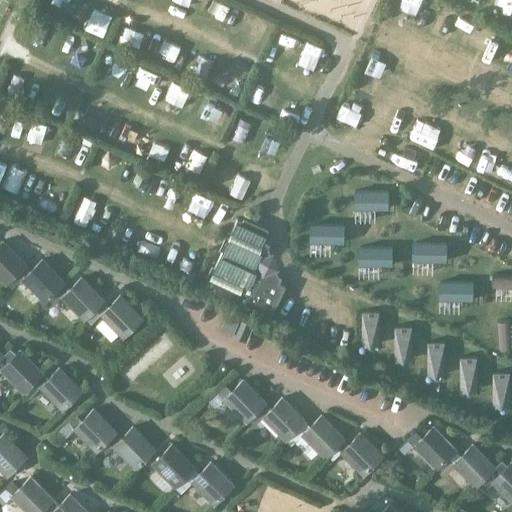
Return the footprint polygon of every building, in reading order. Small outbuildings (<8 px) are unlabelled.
[(251,308),(250,311),(268,320),(283,287),(278,283),(280,278),(278,277),(276,270),(262,275),(257,261),(262,252),(260,250),(267,233),(266,232),(267,230),(242,218),(241,222),(236,220),(230,234),(227,230),(217,249),(221,251),(214,267),(210,265),(205,278),(208,279),(205,287),(251,308)] [(0,244),(0,278),(5,284),(16,274),(25,265),(3,242),(0,244)] [(31,272),(25,265),(16,274),(44,302),(55,292),(64,283),(43,260),(31,272)] [(64,283),(55,292),(83,321),(94,310),(103,302),(103,301),(81,278),(69,290),(64,283)] [(108,307),(103,302),(94,310),(122,339),(142,319),(120,296),(108,307)] [(225,314),(219,328),(236,335),(241,324),(236,322),(237,319),(225,314)] [(2,357),(0,358),(0,370),(22,393),(33,382),(41,375),(42,374),(20,351),(8,362),(2,357)] [(59,369),(47,380),(41,375),(33,382),(61,411),(81,392),(59,369)] [(245,422),(256,412),(264,403),(243,381),(231,392),(225,385),(208,402),(213,407),(221,399),(245,422)] [(270,409),(264,403),(256,412),(284,440),(295,430),(304,422),(303,421),(304,420),(282,398),(270,409)] [(67,423),(96,452),(107,441),(115,433),(93,410),(82,421),(76,415),(67,423)] [(295,430),(284,440),(289,445),(300,434),(323,458),(334,448),(343,439),(321,416),(309,427),(304,422),(295,430)] [(120,439),(115,433),(107,441),(135,469),(146,459),(154,450),(132,427),(120,439)] [(415,433),(407,441),(435,470),(446,459),(454,451),(432,428),(420,439),(415,433)] [(348,445),(343,439),(334,448),(362,476),(382,456),(360,433),(348,445)] [(0,438),(0,469),(7,477),(27,457),(5,434),(0,438)] [(159,456),(154,450),(146,459),(173,487),(184,476),(193,468),(171,445),(159,456)] [(474,487),(485,477),(494,468),(493,468),(472,445),(460,457),(454,451),(446,459),(474,487)] [(198,474),(193,468),(184,476),(212,505),(233,485),(210,462),(198,474)] [(494,468),(485,477),(511,504),(511,464),(511,463),(504,470),(498,464),(493,468),(494,468)] [(40,511),(45,508),(52,501),(53,500),(31,477),(19,489),(12,482),(5,490),(26,511),(40,511)] [(58,506),(52,501),(45,508),(48,511),(86,511),(69,495),(58,506)]
